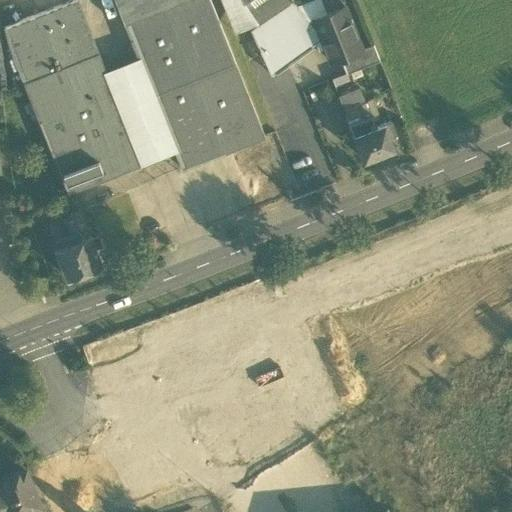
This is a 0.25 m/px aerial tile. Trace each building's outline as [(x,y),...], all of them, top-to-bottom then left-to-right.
[(124,20),(138,56),(105,69),(98,50),(97,48),(97,49),(77,0),(65,0),(4,25),(9,43),(23,79),(68,192),(143,163),(175,150),(183,168),(264,136),(235,61),(210,0),(116,0),(124,20)] [(257,23),(241,0),(221,0),(234,31),(257,23)] [(292,0),(241,0),(257,23),(250,28),(270,74),(321,38),(320,38),(313,18),(308,20),(298,6),(292,0)] [(321,0),(313,0),(298,6),(308,20),(313,18),(313,17),(326,12),(321,0)] [(321,38),(330,62),(340,58),(362,49),(361,48),(344,5),(326,12),(313,17),(313,18),(320,38),(321,38)] [(340,58),(346,73),(379,60),(372,44),(361,48),(362,49),(340,58)] [(348,109),(352,118),(368,111),(365,102),(348,109)] [(354,136),(364,160),(365,159),(392,148),(392,149),(394,148),(388,135),(394,132),(389,121),(375,127),(368,111),(352,118),(347,120),(349,124),(354,137),(354,136)] [(65,270),(68,277),(79,273),(79,272),(102,263),(95,245),(101,243),(98,234),(91,237),(90,232),(89,233),(79,209),(63,215),(70,233),(55,240),(57,246),(56,246),(65,269),(65,270)] [(47,222),(55,240),(70,233),(63,215),(47,222)] [(25,471),(0,480),(0,487),(5,500),(8,508),(9,511),(25,511),(40,506),(25,471)] [(0,503),(3,510),(8,508),(5,500),(0,502),(0,503)]
